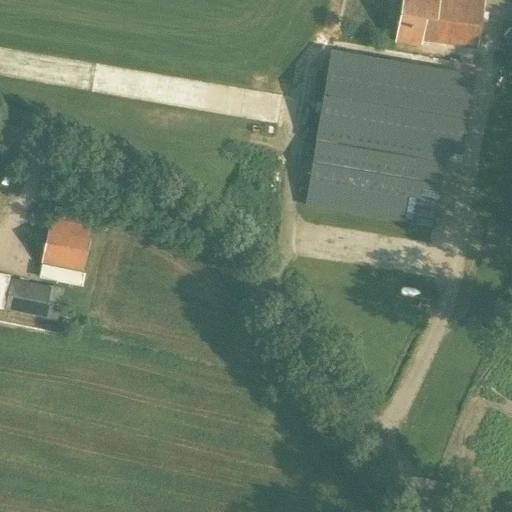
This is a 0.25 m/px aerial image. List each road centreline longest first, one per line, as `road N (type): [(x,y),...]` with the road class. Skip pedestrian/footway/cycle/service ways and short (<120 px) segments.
road 1 (unclassified): [(449,511),(362,420),(227,248),(91,173),(0,136)]
road 2 (track): [(378,438),(439,327),(458,271),(497,0)]
